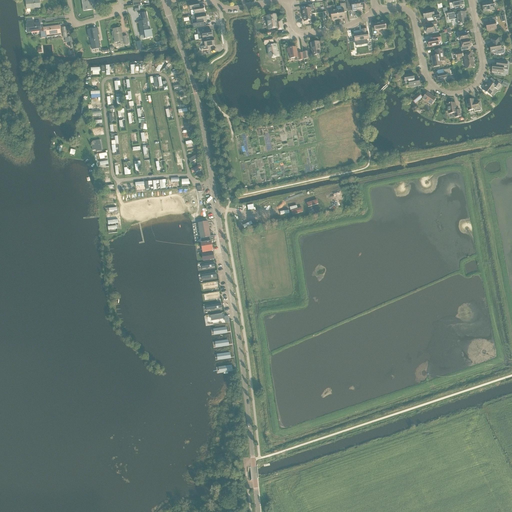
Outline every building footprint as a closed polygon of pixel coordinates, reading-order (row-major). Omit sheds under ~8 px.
[(26,1),(27,9),(40,8),(39,0),(29,0),(29,1),(26,1)] [(82,0),(84,11),(92,10),(91,6),(94,5),(93,0),(82,0)] [(359,10),(356,0),(348,0),(349,6),(352,6),(352,11),(359,10)] [(356,0),(359,10),(365,9),(364,4),(367,3),(366,0),(356,0)] [(454,7),(464,5),(462,0),(450,0),(451,0),(452,0),(453,3),(449,4),(450,9),(455,8),(454,7)] [(493,1),(497,1),(497,0),(489,0),(489,2),(482,3),(483,12),(494,10),(493,1)] [(199,2),(189,4),(189,5),(190,9),(190,10),(194,9),(195,15),(196,15),(204,14),(205,14),(203,6),(199,7),(199,2)] [(338,19),(337,10),(332,11),(332,6),(328,7),(327,2),(325,2),(325,7),(326,7),(328,15),(331,15),(332,20),(338,19)] [(337,10),(338,19),(345,18),(344,12),(347,12),(345,3),(340,4),(341,10),(337,10)] [(302,10),(303,16),(312,14),(311,11),(314,10),(313,5),(307,6),(307,9),(302,10)] [(433,20),(440,19),(438,13),(434,14),(433,10),(422,12),(424,19),(433,17),(433,20)] [(458,25),(467,23),(465,12),(456,14),(458,25)] [(146,13),(140,14),(142,21),(139,22),(142,39),(152,37),(151,30),(148,30),(146,21),(147,20),(146,13)] [(196,15),(192,16),(194,27),(200,26),(200,22),(207,21),(206,14),(205,14),(204,14),(196,15)] [(312,18),(312,14),(303,16),(304,22),(309,21),(310,24),(316,23),(315,17),(312,18)] [(278,20),(277,15),(266,16),(268,30),(276,28),(276,30),(283,29),(282,21),(277,22),(277,20),(278,20)] [(495,22),(497,22),(496,18),(489,19),(490,23),(485,24),(487,31),(496,29),(495,22)] [(41,38),(42,38),(47,37),(46,30),(45,30),(45,31),(44,31),(43,28),(41,28),(40,23),(34,24),(34,21),(27,22),(28,26),(26,26),(27,30),(27,33),(41,31),(41,38)] [(385,22),(374,24),(374,28),(371,28),(372,35),(377,34),(377,31),(386,29),(385,22)] [(433,25),(437,25),(436,22),(431,23),(431,26),(425,27),(426,34),(432,33),(437,32),(435,28),(434,28),(433,25)] [(46,30),(47,37),(53,36),(54,35),(54,34),(60,34),(59,26),(43,28),(44,31),(45,31),(45,30),(46,30)] [(87,30),(88,37),(90,37),(92,50),(100,48),(98,35),(99,35),(98,28),(87,30)] [(113,38),(114,38),(115,43),(120,42),(121,45),(124,44),(124,45),(128,44),(127,36),(122,37),(121,28),(113,29),(113,32),(112,32),(113,38)] [(204,39),(212,38),(211,30),(204,31),(204,28),(197,29),(198,40),(204,39)] [(364,40),(369,39),(367,29),(361,30),(362,33),(354,34),(355,42),(357,41),(361,45),(364,40)] [(460,41),(465,40),(469,39),(468,34),(465,34),(464,31),(457,33),(457,36),(459,36),(460,41)] [(438,41),(441,41),(440,35),(434,36),(434,39),(428,41),(429,47),(439,45),(438,41)] [(213,38),(204,39),(205,46),(201,47),(201,51),(208,50),(208,46),(215,45),(213,38)] [(271,58),(279,56),(278,50),(277,50),(276,45),(273,45),(273,44),(272,38),(264,39),(265,45),(267,45),(270,57),(271,58)] [(499,42),(502,42),(501,38),(491,40),(492,43),(493,43),(493,45),(489,46),(491,53),(501,51),(500,44),(499,44),(499,42)] [(468,46),(471,46),(470,40),(465,41),(461,42),(462,47),(461,48),(461,51),(469,49),(468,46)] [(321,54),(319,42),(310,43),(312,56),(321,54)] [(298,57),(296,47),(288,49),(288,53),(289,53),(290,58),(298,57)] [(441,62),(445,61),(443,49),(435,51),(436,56),(432,57),(433,63),(432,63),(433,67),(441,66),(441,62)] [(466,69),(474,68),(471,55),(464,56),(466,67),(466,69)] [(507,66),(507,62),(500,61),(500,65),(493,64),(492,72),(503,74),(503,70),(507,70),(508,66),(507,66)] [(97,69),(95,74),(105,79),(107,74),(97,69)] [(446,76),(451,75),(450,69),(443,70),(444,74),(437,75),(438,81),(447,80),(446,76)] [(419,77),(414,78),(413,73),(404,75),(405,83),(408,83),(409,88),(420,86),(419,77)] [(91,79),(89,84),(102,88),(103,83),(91,79)] [(498,91),(501,86),(496,82),(494,85),(488,81),(482,90),(490,95),(495,88),(498,91)] [(153,88),(147,100),(151,102),(158,91),(153,88)] [(423,98),(419,93),(411,100),(415,104),(423,98)] [(431,105),(435,99),(427,93),(423,99),(431,105)] [(112,95),(109,99),(120,106),(123,102),(112,95)] [(474,112),(481,111),(479,103),(474,104),(473,100),(467,101),(468,111),(474,110),(474,112)] [(455,117),(461,116),(460,110),(457,111),(455,103),(447,105),(449,114),(454,113),(455,117)] [(162,105),(149,109),(151,114),(164,110),(162,105)] [(165,117),(152,121),(154,126),(166,122),(165,117)] [(117,131),(105,135),(107,140),(119,136),(117,131)] [(168,132),(155,135),(157,140),(169,136),(168,132)] [(120,142),(108,148),(110,153),(122,147),(120,142)] [(84,144),(76,155),(80,158),(88,147),(84,144)] [(159,146),(158,151),(170,154),(172,150),(159,146)] [(98,149),(88,159),(91,163),(101,153),(98,149)] [(126,153),(114,160),(117,164),(128,158),(126,153)] [(156,157),(153,161),(164,168),(167,164),(156,157)] [(106,161),(93,168),(96,172),(108,165),(106,161)] [(129,165),(123,176),(127,179),(134,167),(129,165)] [(110,172),(98,178),(100,183),(112,176),(110,172)] [(112,183),(100,190),(102,194),(114,187),(112,183)] [(141,188),(136,189),(139,203),(144,201),(141,188)] [(128,192),(123,194),(128,207),(133,205),(128,192)] [(112,196),(100,203),(102,207),(114,200),(112,196)] [(215,241),(214,236),(210,237),(208,222),(198,223),(200,238),(201,238),(202,243),(201,243),(203,253),(204,261),(214,259),(213,253),(210,253),(210,251),(213,251),(211,242),(215,241)]
